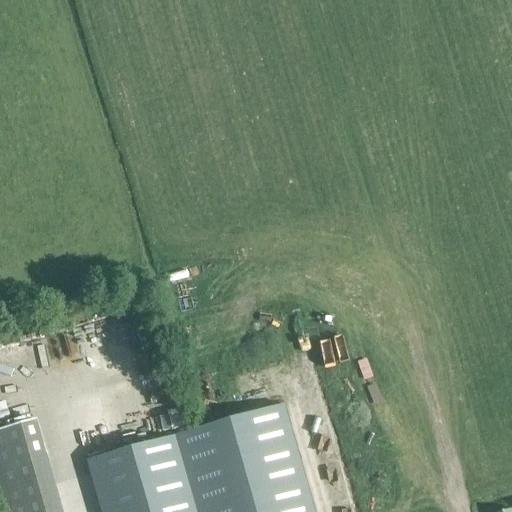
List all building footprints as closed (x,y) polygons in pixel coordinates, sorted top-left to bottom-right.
[(207,298),(185,303),(187,314),(210,309),(207,298)] [(91,389),(99,424),(118,420),(110,384),(91,389)] [(26,387),(5,392),(8,404),(29,399),(26,387)] [(307,511),(277,408),(88,462),(101,511),(307,511)] [(62,511),(51,471),(37,421),(0,431),(0,489),(6,511),(62,511)]
